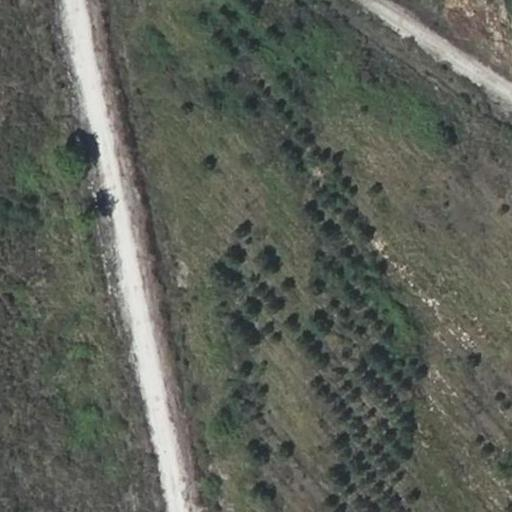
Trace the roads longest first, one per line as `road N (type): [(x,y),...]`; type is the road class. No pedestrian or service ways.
road 1 (track): [(177,511),(75,0)]
road 2 (track): [(378,0),(511,92)]
